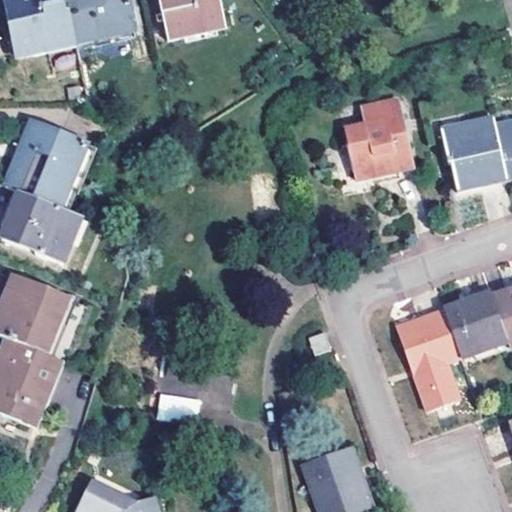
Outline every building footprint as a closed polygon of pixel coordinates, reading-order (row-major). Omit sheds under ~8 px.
[(9,16),(5,0),(0,0),(0,7),(2,18),(9,16)] [(5,0),(9,16),(11,30),(15,29),(16,34),(22,61),(51,55),(49,47),(76,42),(67,0),(5,0)] [(67,0),(76,42),(77,46),(135,35),(128,0),(67,0)] [(206,29),(224,27),(218,0),(157,0),(166,41),(183,38),(206,33),(206,29)] [(224,30),(224,27),(206,29),(206,33),(183,38),(185,46),(217,40),(215,32),(224,30)] [(15,29),(11,30),(5,31),(12,63),(22,61),(16,34),(15,29)] [(135,35),(77,46),(78,50),(79,55),(137,43),(135,35)] [(77,46),(76,42),(49,47),(51,55),(78,50),(77,46)] [(415,172),(401,105),(363,112),(366,130),(347,133),(357,184),(380,179),(380,176),(397,169),(398,175),(415,172)] [(496,130),(494,122),(441,132),(448,165),(451,165),(457,192),(507,181),(496,130)] [(511,126),(496,130),(507,181),(511,180),(511,126)] [(22,198),(61,214),(88,148),(33,127),(32,130),(23,152),(7,192),(22,198)] [(16,149),(23,152),(32,130),(25,127),(16,149)] [(380,179),(398,175),(397,169),(380,176),(380,179)] [(71,247),(81,222),(61,214),(22,198),(3,242),(21,249),(22,246),(39,253),(38,256),(64,267),(72,247),(71,247)] [(12,280),(2,303),(6,305),(4,310),(0,319),(0,321),(3,322),(0,328),(0,338),(3,340),(10,342),(63,365),(65,366),(89,311),(77,306),(79,299),(58,291),(56,297),(12,280)] [(511,290),(491,298),(507,343),(509,349),(511,348),(511,290)] [(443,313),(460,361),(507,343),(491,298),(490,295),(443,313)] [(460,361),(443,313),(396,330),(428,414),(461,402),(447,366),(460,361)] [(333,353),(327,336),(311,341),(318,358),(333,353)] [(0,365),(10,342),(3,340),(0,347),(0,424),(15,431),(18,423),(0,414),(0,365)] [(39,422),(63,365),(10,342),(0,365),(0,414),(18,423),(27,427),(30,419),(39,422)] [(156,417),(197,423),(201,398),(160,392),(156,417)] [(35,430),(39,422),(30,419),(27,427),(35,430)] [(361,511),(368,510),(349,453),(302,468),(317,511),(361,511)] [(100,511),(110,492),(93,483),(83,506),(95,511),(100,511)] [(95,511),(83,506),(79,511),(160,511),(159,503),(140,508),(110,492),(100,511),(95,511)]
